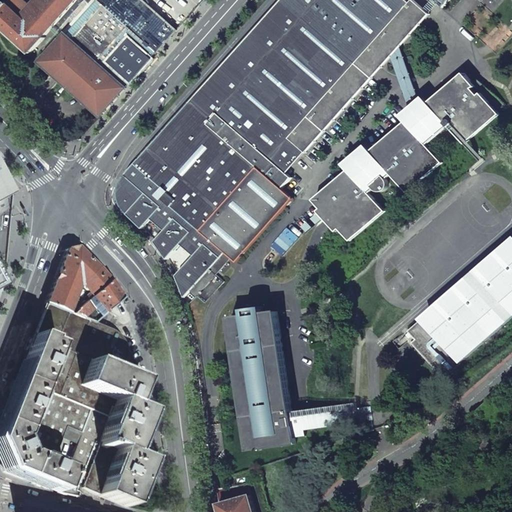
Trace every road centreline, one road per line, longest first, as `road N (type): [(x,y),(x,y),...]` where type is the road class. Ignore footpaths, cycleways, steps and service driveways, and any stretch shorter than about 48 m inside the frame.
road 1 (secondary): [(194,511),(177,369),(153,291),(68,194)]
road 2 (secondary): [(68,194),(237,0)]
road 3 (residential): [(315,511),(319,500),(414,441),(511,361)]
road 4 (residential): [(68,194),(0,352)]
